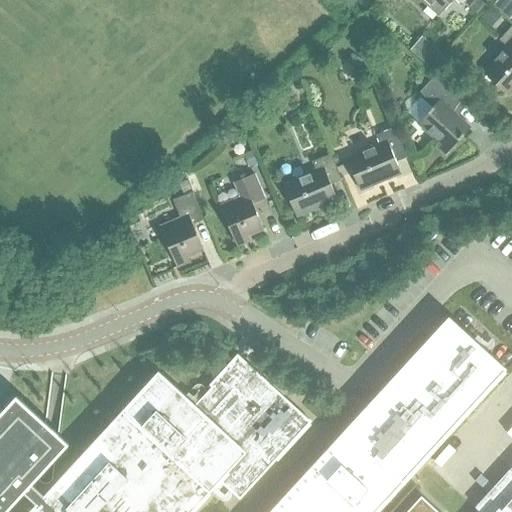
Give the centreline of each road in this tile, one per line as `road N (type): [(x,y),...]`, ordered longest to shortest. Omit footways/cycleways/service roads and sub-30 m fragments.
road 1 (residential): [(511,291),(471,256),(359,378),(332,379),(224,301)]
road 2 (residential): [(224,301),(246,278),(493,166),(511,146)]
road 3 (residential): [(0,349),(77,342),(194,295),(224,301)]
